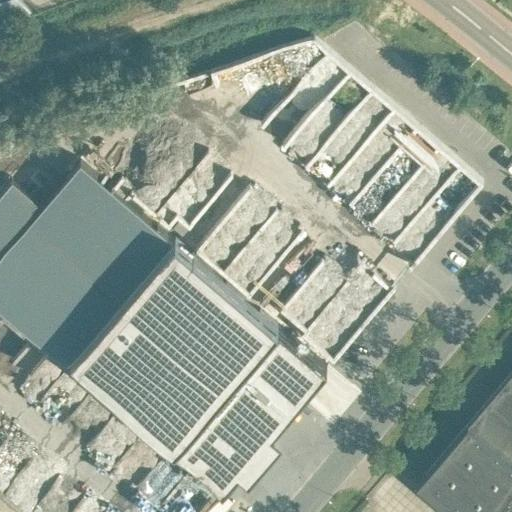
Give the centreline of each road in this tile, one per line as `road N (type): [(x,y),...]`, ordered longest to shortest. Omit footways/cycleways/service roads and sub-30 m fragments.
road 1 (unknown): [(0,150),(30,135),(95,131),(278,184),(348,213),(472,316)]
road 2 (unclassified): [(308,511),(511,269)]
road 3 (unknown): [(136,511),(0,391)]
